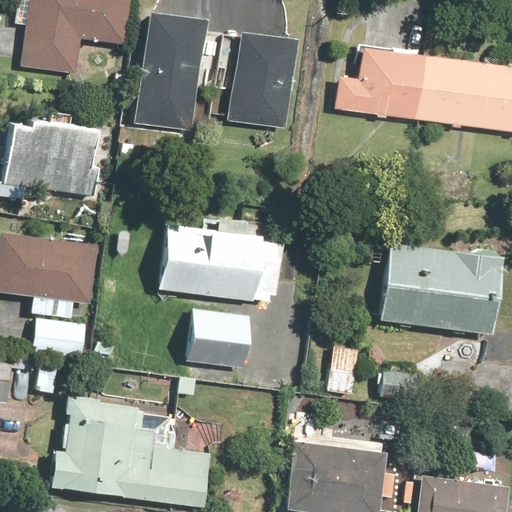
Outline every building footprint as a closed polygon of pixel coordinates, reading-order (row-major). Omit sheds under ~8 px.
[(70,38),(116,43),(120,0),(18,0),(11,64),(67,71),(70,38)] [(192,15),(131,10),(122,122),(183,127),(192,15)] [(272,125),(283,33),(225,26),(225,33),(210,31),(206,64),(213,65),(210,89),(220,90),(217,119),(272,125)] [(344,75),(330,73),(326,108),(511,132),(511,66),(348,44),(344,75)] [(41,190),(90,194),(92,165),(80,164),(81,157),(89,157),(92,126),(58,123),(58,119),(10,115),(9,122),(0,121),(0,194),(40,198),(41,190)] [(279,234),(152,220),(144,288),(271,302),(279,234)] [(22,312),(76,316),(77,300),(83,300),(89,241),(0,232),(0,292),(23,295),(22,312)] [(384,244),(376,323),(489,334),(497,255),(384,244)] [(243,312),(173,307),(169,362),(240,367),(243,312)] [(76,322),(21,318),(19,356),(74,359),(76,322)] [(351,344),(323,342),(320,388),(348,390),(351,344)] [(109,345),(83,344),(82,363),(109,364),(109,345)] [(511,366),(441,364),(440,379),(417,378),(417,400),(511,404),(511,366)] [(411,372),(370,370),(368,396),(409,398),(411,372)] [(195,507),(204,427),(169,422),(170,416),(142,412),(143,407),(54,393),(49,447),(40,445),(33,487),(195,507)] [(279,441),(276,511),(366,511),(368,444),(279,441)] [(490,511),(495,482),(409,471),(403,511),(490,511)]
